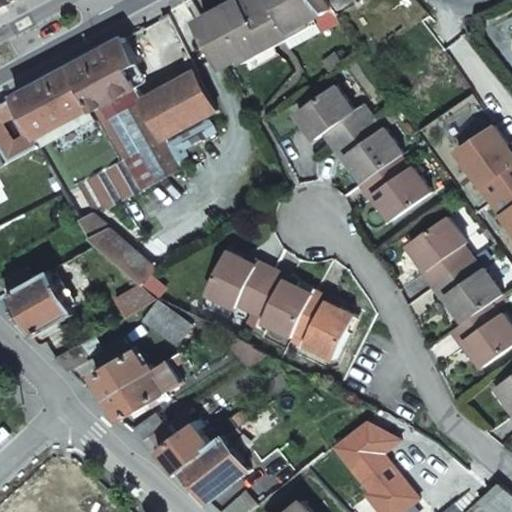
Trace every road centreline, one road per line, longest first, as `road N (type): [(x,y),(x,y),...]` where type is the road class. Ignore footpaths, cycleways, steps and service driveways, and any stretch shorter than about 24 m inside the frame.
road 1 (residential): [(511,471),(447,423),(393,305),(358,255),(316,218)]
road 2 (secondary): [(0,80),(146,0)]
road 3 (unclassified): [(181,511),(75,408)]
